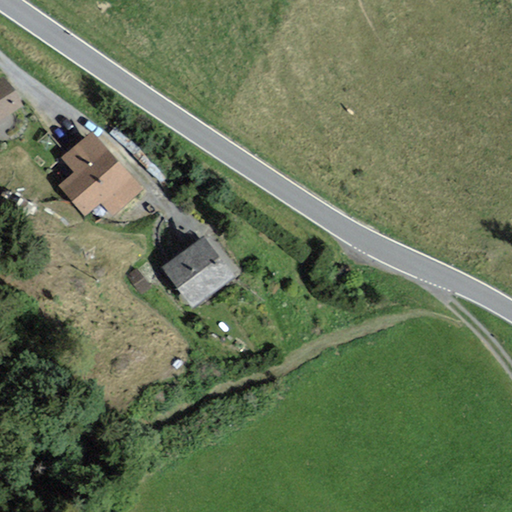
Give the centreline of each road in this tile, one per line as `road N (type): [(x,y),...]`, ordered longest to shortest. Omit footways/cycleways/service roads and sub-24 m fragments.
road 1 (tertiary): [(511,307),(329,216),(9,0)]
road 2 (track): [(429,266),(446,296),(511,366)]
